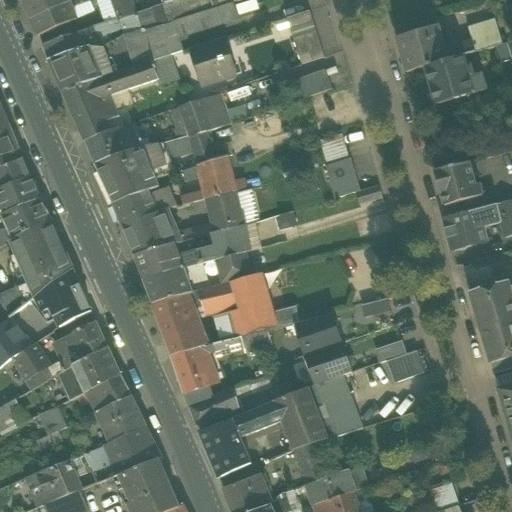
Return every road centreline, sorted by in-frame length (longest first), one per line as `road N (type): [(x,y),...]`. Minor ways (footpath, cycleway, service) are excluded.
road 1 (residential): [(362,0),(510,511)]
road 2 (secondary): [(212,511),(0,30)]
